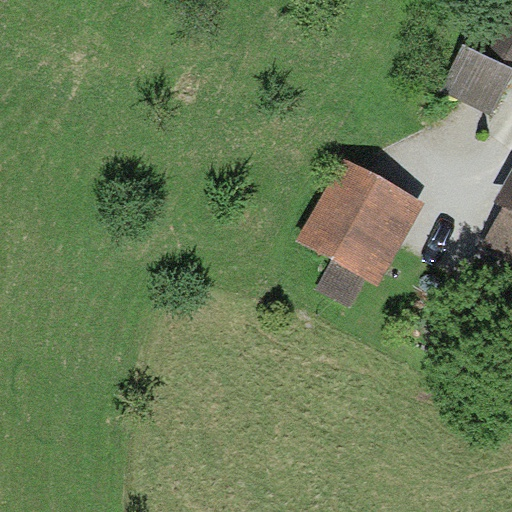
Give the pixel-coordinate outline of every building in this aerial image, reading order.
[(486,70),(510,82),(511,77),(511,23),(486,70)] [(465,59),(447,94),(492,117),(510,82),(486,70),(465,59)] [(354,163),(311,234),(379,274),(422,204),(354,163)] [(511,253),(511,214),(495,244),(511,253)] [(426,325),(415,346),(448,362),(458,341),(426,325)]
